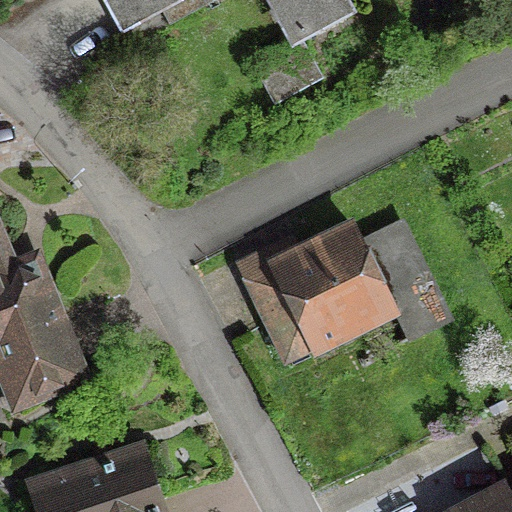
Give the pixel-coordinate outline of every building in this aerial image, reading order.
[(341,0),(112,0),(127,28),(178,0),(193,0),(198,9),(215,0),(273,0),(296,42),(349,14),(341,0)] [(446,321),(403,232),(361,252),(350,230),(242,282),(281,363),(389,310),(404,342),(446,321)] [(0,274),(11,270),(0,242),(0,274)] [(34,396),(71,381),(75,372),(39,282),(11,270),(0,274),(0,364),(3,366),(12,362),(25,392),(34,396)] [(155,511),(135,453),(31,488),(38,511),(155,511)] [(500,486),(450,511),(511,511),(511,496),(507,499),(500,486)]
